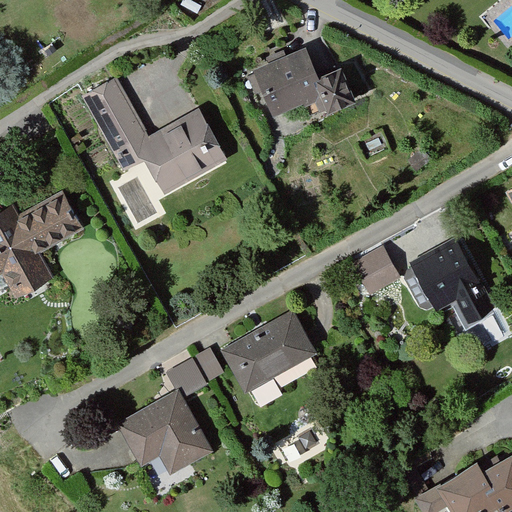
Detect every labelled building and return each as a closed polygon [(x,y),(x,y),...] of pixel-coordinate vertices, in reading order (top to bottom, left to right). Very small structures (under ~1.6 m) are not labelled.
[(304,53),(258,74),(275,113),(304,100),(310,115),(329,107),(331,110),(350,101),(339,77),(319,86),(304,53)] [(116,83),(88,99),(126,168),(148,155),(167,190),(223,159),(198,114),(148,141),(116,83)] [(428,160),(421,151),(410,161),(417,169),(428,160)] [(5,212),(0,215),(0,272),(3,271),(16,296),(49,278),(35,253),(80,229),(61,196),(20,219),(14,208),(5,212)] [(457,242),(416,264),(440,309),(457,300),(470,323),(494,309),(457,242)] [(397,277),(382,250),(356,265),(372,292),(397,277)] [(292,316),(227,352),(247,388),(312,353),(292,316)] [(210,348),(197,356),(210,380),(223,373),(210,348)] [(192,360),(168,374),(182,397),(205,384),(192,360)] [(208,450),(177,397),(123,428),(143,462),(161,452),(172,471),(208,450)] [(439,489),(421,500),(427,511),(432,511),(449,502),(454,511),(487,511),(499,505),(502,511),(505,511),(511,508),(511,461),(482,480),(476,470),(441,492),(439,489)]
